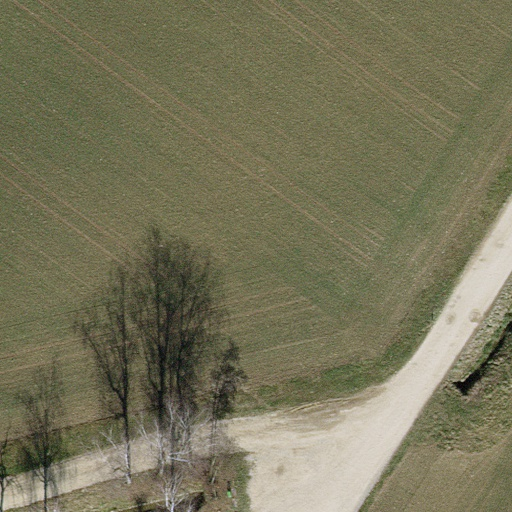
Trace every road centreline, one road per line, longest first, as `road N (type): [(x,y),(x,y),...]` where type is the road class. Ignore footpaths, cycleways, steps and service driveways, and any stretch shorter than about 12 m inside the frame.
road 1 (track): [(0,490),(418,387)]
road 2 (track): [(511,238),(339,508),(327,511)]
